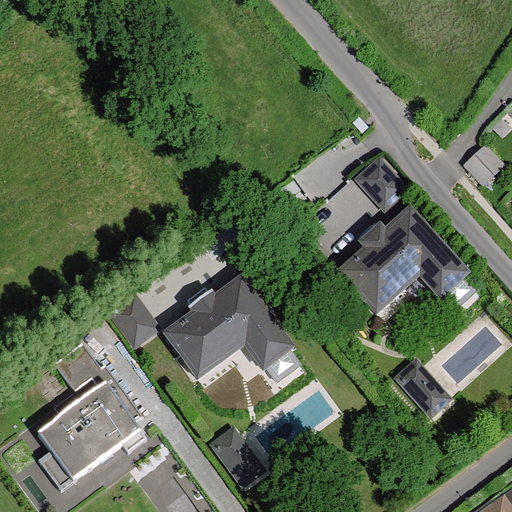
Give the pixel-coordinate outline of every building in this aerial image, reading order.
[(505,167),(487,147),(463,170),(482,189),(505,167)] [(381,163),(359,182),(386,212),(408,193),(381,163)] [(343,277),(378,316),(422,277),(442,300),(445,297),(458,311),(478,293),(466,280),(467,278),(411,215),(387,237),(383,233),(364,250),(369,254),(343,277)] [(167,339),(198,382),(245,347),(263,372),(267,369),(278,385),(299,369),(289,354),(290,353),(240,285),(215,304),(211,299),(191,314),(195,319),(167,339)] [(111,316),(134,349),(158,331),(134,299),(111,316)] [(62,423),(37,442),(71,488),(138,439),(133,432),(141,426),(102,374),(100,376),(81,351),(53,372),(74,400),(55,413),(62,423)] [(418,364),(398,382),(432,420),(451,402),(418,364)] [(234,433),(213,449),(243,490),(264,475),(234,433)] [(509,511),(503,503),(489,511),(509,511)]
